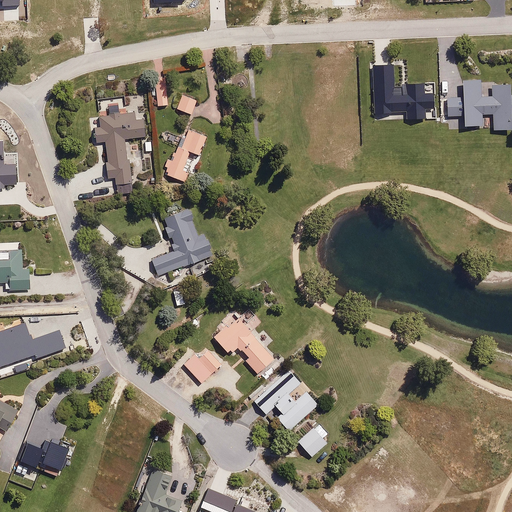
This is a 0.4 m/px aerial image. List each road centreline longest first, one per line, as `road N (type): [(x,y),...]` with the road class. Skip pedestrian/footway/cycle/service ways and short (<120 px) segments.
road 1 (residential): [(23,98),(51,72),(145,49),(224,37),(511,23)]
road 2 (residential): [(23,98),(120,359),(233,445)]
